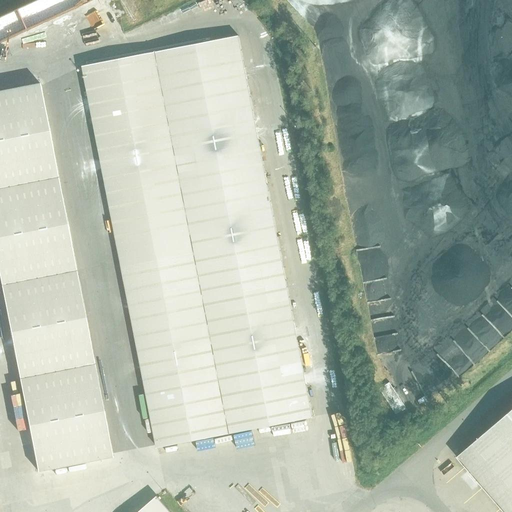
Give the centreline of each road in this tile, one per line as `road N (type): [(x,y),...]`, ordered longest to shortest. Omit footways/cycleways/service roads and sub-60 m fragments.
road 1 (unknown): [(61,57),(217,20),(251,35),(331,441),(329,464),(317,470)]
road 2 (unknown): [(140,475),(61,57)]
road 3 (unknown): [(140,475),(178,463),(271,478),(317,470)]
road 4 (unclassified): [(408,468),(511,375)]
